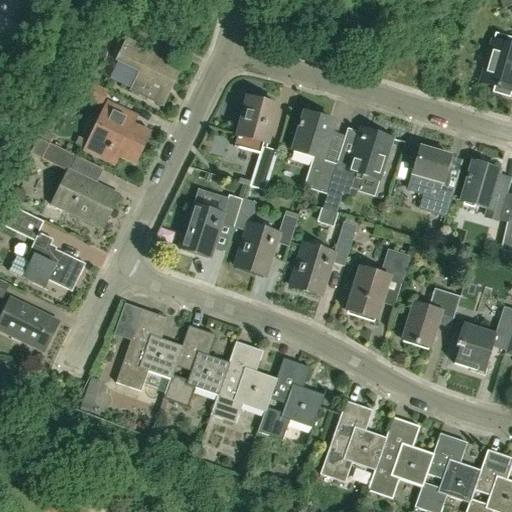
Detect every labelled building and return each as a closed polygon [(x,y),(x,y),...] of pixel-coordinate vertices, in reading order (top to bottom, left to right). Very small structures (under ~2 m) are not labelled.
[(464,15),(459,30),(472,34),(477,19),(464,15)] [(170,40),(136,24),(118,61),(141,72),(132,91),(163,106),(180,71),(160,61),(170,40)] [(508,98),(510,92),(511,92),(511,38),(494,34),(480,83),(494,87),(492,93),(508,98)] [(67,91),(68,91),(101,106),(108,93),(75,76),(67,91)] [(259,155),(249,187),(264,192),(276,153),(265,149),(276,106),(246,98),(233,148),(259,155)] [(134,162),(148,135),(131,126),(135,118),(107,104),(85,149),(106,160),(111,151),(134,162)] [(326,195),(334,171),(319,166),(333,123),(316,117),(316,119),(303,115),(300,124),(299,123),(298,128),(299,128),(292,152),(313,158),(303,188),(326,195)] [(335,166),(334,171),(326,195),(321,210),(336,214),(342,195),(350,198),(357,175),(379,182),(392,140),(360,130),(347,170),(335,166)] [(69,171),(76,158),(76,157),(49,144),(42,159),(68,172),(57,196),(71,203),(67,213),(101,230),(115,201),(104,196),(107,190),(69,171)] [(419,209),(444,217),(451,194),(439,191),(449,156),(419,148),(410,176),(412,176),(408,191),(424,195),(419,209)] [(493,190),(498,175),(499,171),(471,163),(460,201),(487,209),(484,217),(497,221),(505,194),(493,190)] [(232,228),(241,201),(228,197),(222,216),(192,206),(179,249),(209,259),(220,225),(232,228)] [(26,214),(1,202),(0,202),(0,224),(17,233),(26,214)] [(296,220),(283,216),(277,235),(248,226),(234,268),(264,278),(275,244),(288,248),(296,220)] [(511,253),(511,218),(507,218),(500,251),(511,253)] [(343,267),(356,227),(343,223),(333,255),(302,245),(289,288),(320,297),(330,263),(343,267)] [(53,240),(39,233),(25,261),(14,255),(6,271),(47,291),(48,289),(42,287),(46,280),(71,292),(85,264),(50,247),(53,240)] [(401,285),(409,258),(387,251),(379,275),(359,269),(346,312),(375,321),(387,281),(401,285)] [(0,280),(0,298),(1,299),(9,284),(0,280)] [(452,320),(459,297),(434,289),(427,309),(413,304),(402,341),(428,349),(439,316),(452,320)] [(0,331),(42,352),(57,322),(10,299),(0,320),(0,331)] [(175,365),(181,347),(161,339),(168,319),(123,303),(115,326),(133,332),(115,383),(140,392),(147,371),(170,379),(171,375),(175,365)] [(511,330),(511,315),(502,312),(494,336),(462,326),(455,348),(459,349),(454,365),(483,374),(493,341),(507,345),(511,333),(511,330)] [(195,388),(217,395),(228,363),(208,356),(215,335),(188,326),(181,347),(175,365),(190,371),(186,381),(171,375),(170,379),(163,399),(188,408),(195,388)] [(217,395),(210,416),(235,425),(242,404),(264,412),(265,408),(269,398),(275,379),(255,372),(262,352),(236,343),(228,363),(217,395)] [(310,368),(283,359),(275,379),(269,398),(285,404),(282,414),(265,408),(264,412),(257,432),(282,441),(289,420),(312,428),(324,396),(302,389),(310,368)] [(91,381),(88,413),(105,414),(108,383),(91,381)] [(374,471),(384,439),(364,432),(372,411),(345,402),(319,475),(344,484),(351,463),(374,471)] [(425,474),(432,455),(412,448),(419,428),(392,418),(384,439),(374,471),(367,491),(392,500),(399,480),(420,487),(422,483),(425,474)] [(473,490),(479,471),(459,464),(466,444),(439,434),(432,455),(425,474),(442,480),(439,489),(422,483),(420,487),(413,507),(426,511),(440,511),(446,496),(468,503),(469,499),(473,490)] [(468,503),(464,511),(493,511),(511,511),(511,482),(506,480),(511,462),(511,459),(486,450),(479,471),(473,490),(490,496),(486,505),(469,499),(468,503)]
